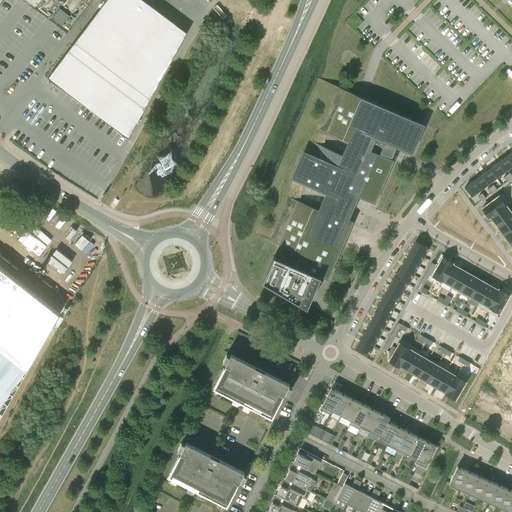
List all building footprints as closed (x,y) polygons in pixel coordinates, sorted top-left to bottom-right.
[(106,0),(84,30),(48,78),(50,80),(52,81),(58,86),(61,88),(128,139),(187,33),(143,0),(106,0)] [(60,24),(67,15),(59,9),(52,18),(60,24)] [(251,231),(279,244),(306,183),(291,177),(303,149),(317,155),(346,90),(318,78),(251,231)] [(357,95),(346,90),(317,155),(303,149),(291,177),(306,183),(279,244),(301,254),(296,266),(288,262),(288,263),(274,256),(262,282),(283,292),(282,294),(308,306),(321,276),(326,278),(352,220),(343,216),(349,202),(352,194),(373,203),(393,160),(389,158),(392,152),(394,146),(410,153),(423,124),(365,99),(363,97),(361,97),(359,96),(357,95)] [(511,165),(505,157),(497,163),(504,172),(511,166),(511,165)] [(497,163),(489,169),(496,178),(504,172),(497,163)] [(489,169),(481,175),(488,184),(496,178),(489,169)] [(481,175),(473,181),(480,191),(488,184),(481,175)] [(473,181),(464,188),(471,197),(480,191),(473,181)] [(490,217),(505,205),(498,196),(482,208),(489,218),(490,217)] [(511,214),(505,205),(490,217),(496,225),(511,214)] [(511,226),(511,214),(496,225),(503,234),(511,226)] [(511,240),(511,226),(503,234),(509,243),(511,240)] [(416,241),(411,250),(424,257),(429,248),(416,241)] [(411,250),(406,259),(419,266),(424,257),(411,250)] [(442,257),(432,275),(442,281),(451,264),(452,264),(452,263),(442,257)] [(406,259),(401,268),(414,275),(419,266),(406,259)] [(451,264),(442,281),(451,286),(461,269),(452,264),(451,264)] [(0,266),(0,418),(59,314),(60,313),(60,312),(60,311),(59,310),(20,279),(19,279),(19,278),(18,278),(17,278),(17,279),(16,279),(0,266)] [(396,276),(396,277),(408,283),(407,284),(408,284),(414,275),(401,268),(396,276)] [(461,269),(451,286),(450,288),(460,293),(470,274),(461,269)] [(470,274),(460,293),(469,298),(470,297),(480,280),(470,274)] [(395,276),(390,285),(403,292),(407,284),(408,283),(396,277),(396,276),(395,276)] [(480,280),(470,297),(480,302),(489,285),(480,280)] [(390,285),(385,294),(398,301),(403,292),(390,285)] [(489,285),(480,302),(477,306),(487,311),(498,290),(489,285)] [(498,290),(487,311),(497,317),(509,295),(499,289),(498,290)] [(385,294),(380,303),(393,310),(398,301),(385,294)] [(380,303),(374,312),(375,313),(376,312),(388,319),(393,310),(380,303)] [(375,313),(371,321),(384,328),(389,319),(388,319),(376,312),(375,313)] [(371,321),(366,330),(379,337),(384,328),(371,321)] [(366,330),(361,339),(374,346),(379,337),(366,330)] [(361,339),(355,348),(368,355),(374,346),(361,339)] [(401,339),(389,361),(399,367),(400,366),(399,366),(411,345),(401,339)] [(411,345),(399,366),(400,366),(408,371),(418,354),(419,355),(421,351),(421,350),(411,345)] [(213,388),(272,418),(282,397),(289,384),(231,354),(213,388)] [(418,354),(408,371),(418,376),(427,360),(419,355),(418,354)] [(427,360),(418,376),(427,382),(438,363),(429,358),(428,358),(427,360)] [(438,363),(427,382),(436,387),(447,369),(448,369),(449,367),(439,361),(438,363)] [(447,369),(436,387),(445,392),(446,393),(457,374),(456,374),(448,369),(447,369)] [(445,392),(445,393),(445,394),(455,400),(468,378),(458,372),(457,372),(456,374),(457,374),(446,393),(445,392)] [(332,410),(341,393),(331,388),(320,410),(330,415),(332,411),(332,410)] [(351,398),(341,393),(332,410),(332,411),(342,415),(351,398)] [(342,415),(351,420),(360,403),(351,398),(342,415)] [(351,420),(349,424),(359,430),(360,427),(370,408),(360,403),(351,420)] [(380,413),(370,408),(360,427),(370,432),(371,430),(380,413)] [(389,418),(380,413),(371,430),(380,435),(387,421),(389,418)] [(380,435),(377,440),(387,446),(397,426),(387,421),(380,435)] [(312,436),(316,427),(310,424),(305,432),(312,436)] [(397,426),(387,446),(397,451),(398,448),(407,431),(397,426)] [(416,436),(407,431),(398,448),(407,453),(416,436)] [(416,436),(407,453),(417,458),(426,441),(416,436)] [(426,441),(417,458),(427,463),(436,446),(426,441)] [(199,492),(227,506),(244,472),(185,442),(183,446),(168,476),(199,492)] [(298,453),(293,462),(301,466),(312,471),(315,473),(320,461),(307,454),(305,457),(298,453)] [(309,477),(312,471),(301,466),(297,474),(289,470),(285,478),(311,492),(316,481),(311,479),(312,478),(309,477)] [(459,489),(467,471),(457,466),(450,482),(449,484),(459,489)] [(477,475),(467,471),(459,489),(469,493),(477,475)] [(487,480),(477,475),(469,493),(479,498),(487,480)] [(307,500),(311,492),(285,478),(285,479),(292,483),(288,490),(281,486),(276,495),(298,506),(302,498),(307,500)] [(337,497),(336,498),(336,499),(346,504),(358,481),(355,479),(351,487),(344,483),(342,486),(337,497)] [(487,480),(479,498),(489,502),(497,484),(487,480)] [(361,482),(358,481),(346,504),(356,509),(364,493),(357,490),(361,482)] [(337,497),(342,486),(337,484),(334,482),(329,493),(333,495),(337,497)] [(497,484),(489,502),(498,506),(507,489),(497,484)] [(370,496),(364,493),(356,509),(362,511),(366,511),(377,491),(374,489),(370,496)] [(511,490),(507,489),(498,506),(508,511),(511,502),(511,490)] [(380,492),(377,491),(366,511),(378,511),(383,503),(376,500),(380,492)] [(297,506),(298,506),(276,495),(284,499),(280,507),(272,503),(268,511),(269,511),(294,511),(295,511),(292,510),(295,505),(297,506)] [(389,506),(383,503),(378,511),(390,511),(396,500),(393,499),(389,506)] [(399,502),(396,500),(390,511),(400,511),(396,509),(399,502)]
